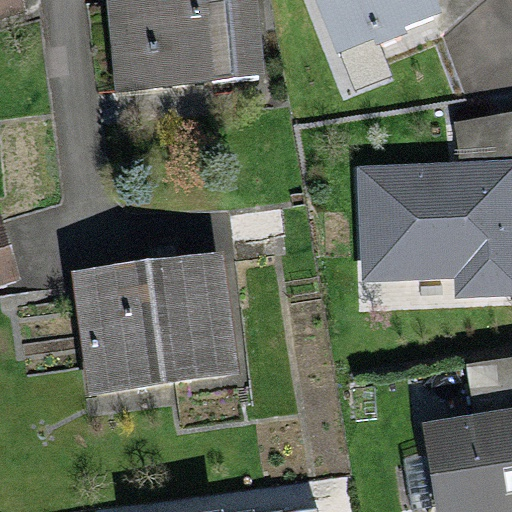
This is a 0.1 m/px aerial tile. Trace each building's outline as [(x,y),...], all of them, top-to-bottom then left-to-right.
[(7,0),(0,0),(0,24),(13,22),(7,0)] [(110,0),(119,85),(261,71),(254,0),(110,0)] [(437,9),(433,0),(320,0),(355,86),(388,73),(376,41),(403,30),(400,24),(437,9)] [(511,162),(361,170),(366,277),(459,272),(460,293),(511,290),(511,162)] [(0,241),(0,287),(11,285),(0,241)] [(212,265),(72,281),(84,385),(224,370),(212,265)] [(511,511),(511,411),(426,425),(439,511),(511,511)]
